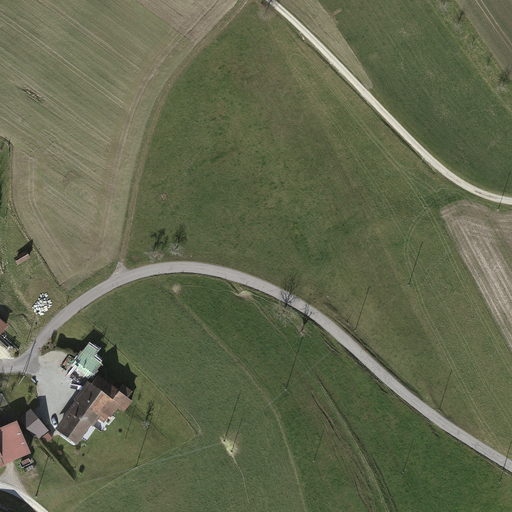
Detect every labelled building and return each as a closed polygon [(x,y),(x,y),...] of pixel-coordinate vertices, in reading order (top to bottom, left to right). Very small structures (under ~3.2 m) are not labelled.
[(26,253),(17,259),(19,263),(28,257),(26,253)] [(34,316),(28,308),(24,311),(30,319),(34,316)] [(97,354),(88,347),(74,366),(90,378),(99,365),(93,360),(97,354)] [(132,395),(98,371),(79,398),(99,412),(107,418),(118,402),(124,406),(132,395)] [(91,423),(99,412),(79,398),(57,429),(73,440),(87,421),(91,423)] [(31,410),(20,418),(28,428),(32,426),(46,443),(53,437),(31,410)] [(0,466),(29,456),(18,425),(0,431),(0,466)]
